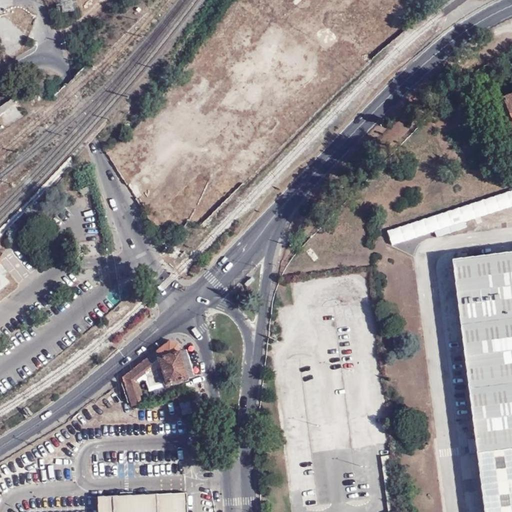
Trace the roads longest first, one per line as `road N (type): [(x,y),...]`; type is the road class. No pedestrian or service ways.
road 1 (secondary): [(511,5),(438,51),(276,219)]
road 2 (tertiary): [(51,48),(141,250),(187,306)]
road 3 (secondary): [(187,306),(72,402),(0,448)]
road 4 (tertiary): [(187,306),(209,367),(230,480)]
road 5 (unknown): [(206,481),(196,442),(103,445),(91,453),(86,482)]
road 6 (tertiary): [(254,352),(276,219)]
road 7 (tertiary): [(249,479),(254,352)]
road 8 (secondary): [(276,219),(187,306)]
road 9 (unknown): [(206,481),(86,482)]
